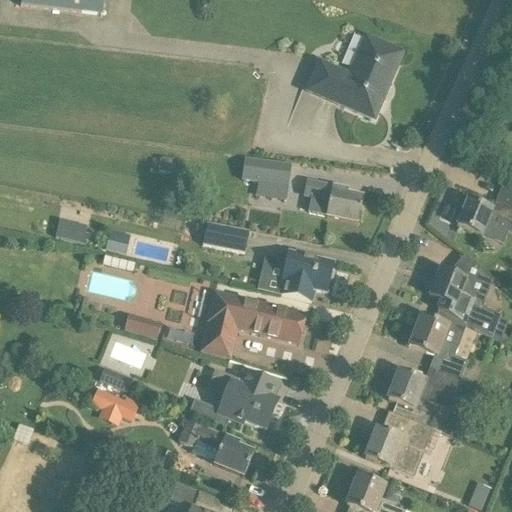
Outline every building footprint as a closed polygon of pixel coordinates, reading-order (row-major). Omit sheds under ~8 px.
[(103,0),(21,0),(20,8),(101,18),(103,0)] [(402,55),(365,40),(349,78),(319,66),(308,94),(337,106),(337,107),(374,122),(402,55)] [(170,175),(173,162),(160,160),(160,162),(158,172),(158,173),(170,175)] [(290,168),(245,162),(242,183),(287,189),(290,168)] [(326,219),(358,226),(363,201),(347,197),(348,193),(322,188),(316,217),(326,219)] [(511,228),(511,189),(510,189),(499,216),(492,214),(492,213),(467,203),(457,229),(482,239),(488,224),(496,227),(498,222),(511,228)] [(73,245),(77,228),(60,223),(55,240),(73,245)] [(190,242),(193,226),(185,224),(181,241),(190,242)] [(249,236),(207,228),(203,250),(244,258),(249,236)] [(123,243),(108,240),(105,254),(119,257),(123,243)] [(333,268),(289,257),(282,287),(283,287),(281,300),(311,307),(313,299),(314,295),(326,298),(329,285),(332,283),(334,277),(332,274),(333,268)] [(437,314),(440,315),(450,321),(467,330),(488,342),(499,314),(484,308),(484,307),(461,298),(466,284),(439,273),(429,299),(441,304),(437,314)] [(236,346),(234,345),(237,334),(299,349),(306,319),(214,297),(200,355),(231,362),(234,347),(236,348),(236,346)] [(156,345),(161,328),(129,318),(124,335),(156,345)] [(460,384),(466,369),(468,365),(455,360),(467,330),(450,321),(447,330),(420,320),(408,350),(442,363),(437,376),(460,384)] [(126,398),(132,384),(104,373),(98,386),(126,398)] [(278,388),(244,375),(239,389),(231,385),(218,417),(242,427),(244,424),(266,433),(277,405),(272,403),(278,388)] [(433,388),(425,385),(399,375),(388,403),(418,415),(422,403),(449,413),(460,384),(437,376),(433,388)] [(113,418),(121,422),(130,425),(132,426),(139,410),(140,406),(126,400),(126,402),(125,404),(120,402),(97,393),(91,409),(101,413),(113,418)] [(505,421),(509,410),(511,407),(498,402),(497,405),(492,415),(505,421)] [(386,436),(382,434),(377,432),(365,461),(414,481),(433,433),(394,417),(386,436)] [(239,450),(240,446),(201,430),(201,429),(189,424),(180,446),(193,452),(191,456),(214,466),(214,468),(244,480),(253,456),(239,450)] [(346,508),(350,510),(354,511),(399,511),(379,504),(385,491),(357,480),(346,508)] [(178,499),(185,496),(197,500),(192,511),(191,511),(190,511),(234,511),(236,509),(177,486),(172,499),(177,501),(178,499)] [(473,511),(482,511),(486,502),(473,496),(468,510),(473,511)]
